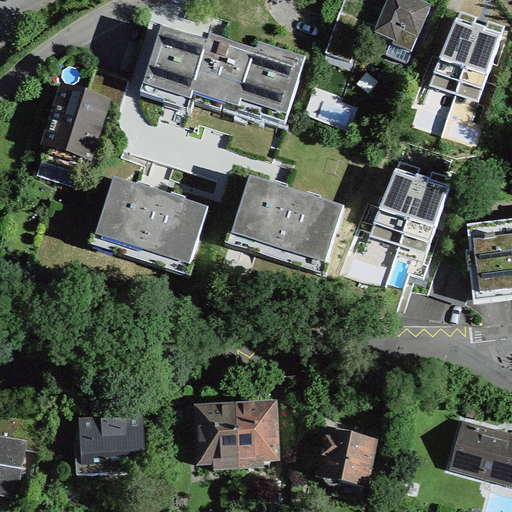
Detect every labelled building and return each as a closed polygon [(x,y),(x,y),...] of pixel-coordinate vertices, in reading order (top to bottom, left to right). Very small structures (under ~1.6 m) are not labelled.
[(350,30),(359,4),(348,0),(344,0),(326,53),(350,62),(360,33),(350,30)] [(410,0),(389,0),(376,34),(396,43),(401,31),(417,38),(430,8),(410,0)] [(501,33),(456,17),(430,85),(478,102),(501,33)] [(258,47),(256,54),(214,40),(209,39),(207,46),(161,31),(140,96),(164,103),(167,96),(191,104),(193,97),(239,111),(241,104),(263,111),(261,118),(285,126),(306,61),(258,47)] [(119,112),(129,81),(96,70),(87,97),(64,89),(46,145),(41,161),(84,175),(105,107),(119,112)] [(449,186),(396,168),(369,235),(427,253),(433,235),(449,186)] [(255,182),(249,180),(231,236),(231,237),(326,267),(344,210),(320,203),(321,199),(307,195),(306,198),(287,192),(288,189),(287,189),(274,184),(273,187),(255,182)] [(190,267),(208,211),(184,204),(185,200),(171,196),(170,199),(151,193),(152,190),(138,185),(137,189),(119,183),(113,181),(95,238),(189,268),(190,267)] [(467,273),(469,273),(471,288),(474,305),(511,300),(511,221),(467,227),(470,253),(466,253),(467,271),(467,273)] [(458,268),(438,262),(428,294),(432,296),(447,301),(458,268)] [(464,307),(471,288),(469,273),(467,273),(467,271),(458,268),(447,301),(464,307)] [(433,384),(435,375),(408,370),(406,379),(433,384)] [(243,410),(236,410),(238,459),(261,457),(262,461),(276,461),(273,408),(243,410)] [(239,469),(238,459),(236,410),(202,412),(198,412),(201,465),(214,464),(215,471),(239,469)] [(0,413),(0,488),(18,491),(25,450),(41,453),(46,421),(0,413)] [(107,465),(144,463),(142,420),(104,422),(80,423),(81,445),(75,445),(77,476),(107,475),(107,465)] [(463,424),(453,461),(511,477),(511,437),(476,428),(463,424)] [(323,479),(325,483),(329,486),(334,487),(332,496),(362,502),(375,443),(334,435),(328,434),(319,478),(323,479)]
